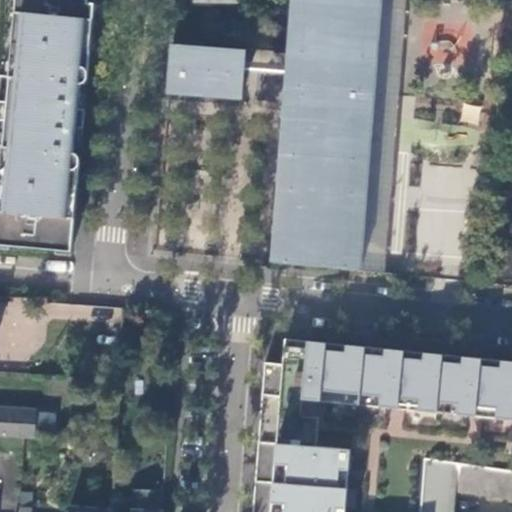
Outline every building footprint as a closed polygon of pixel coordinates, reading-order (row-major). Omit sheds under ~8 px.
[(0,247),(72,253),(75,222),(62,221),(65,193),(78,193),(81,158),(72,157),(75,133),(83,134),(85,114),(77,114),(79,90),(87,90),(90,55),(74,55),(75,43),(79,43),(81,26),(93,27),(94,23),(95,10),(87,9),(86,0),(8,0),(8,3),(12,3),(11,19),(17,19),(14,48),(8,47),(7,66),(12,67),(11,82),(4,151),(3,167),(0,167),(0,186),(0,188),(0,247)] [(274,192),(265,264),(273,264),(345,272),(352,198),(359,198),(361,181),(354,180),(354,172),(362,173),(369,104),(362,103),(362,96),(370,96),(372,79),(364,78),(372,0),(293,0),(286,56),(294,57),(293,68),(292,78),(291,90),(283,89),(276,158),(284,159),(280,192),(274,192)] [(352,198),(345,272),(370,274),(398,0),(372,0),(364,78),(372,79),(370,96),(362,96),(362,103),(369,104),(362,173),(354,172),(354,180),(361,181),(359,198),(352,198)] [(74,55),(90,55),(91,50),(93,27),(81,26),(79,43),(75,43),(74,55)] [(242,52),(171,46),(167,94),(236,101),(240,73),(241,62),(242,52)] [(241,62),(240,73),(292,78),(293,68),(241,62)] [(0,149),(4,151),(11,82),(4,82),(0,132),(0,149)] [(459,122),(479,125),(481,106),(462,103),(459,122)] [(511,171),(494,271),(511,274),(511,171)] [(62,221),(75,222),(78,193),(65,193),(62,221)] [(121,337),(123,309),(113,308),(111,336),(121,337)] [(150,311),(125,309),(124,324),(149,326),(150,311)] [(172,345),(174,313),(160,312),(158,344),(172,345)] [(283,365),(265,363),(258,453),(275,454),(273,482),(256,480),(253,511),(420,511),(425,459),(511,471),(511,361),(285,339),(283,365)] [(0,436),(35,438),(37,411),(0,408),(0,436)] [(114,452),(115,444),(99,443),(98,451),(114,452)] [(275,454),(258,453),(256,480),(273,482),(275,454)] [(511,471),(425,459),(420,511),(454,511),(456,491),(511,499),(511,471)] [(162,511),(164,492),(132,490),(131,511),(162,511)] [(32,492),(21,491),(20,507),(31,508),(32,492)]
